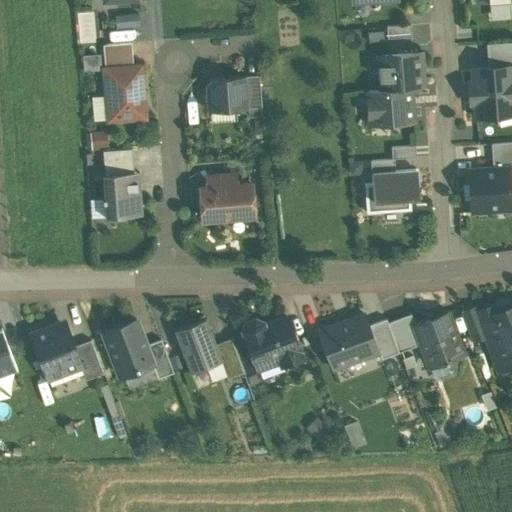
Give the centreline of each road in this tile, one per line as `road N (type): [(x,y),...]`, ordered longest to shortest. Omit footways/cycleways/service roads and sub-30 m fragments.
road 1 (residential): [(169,279),(168,56),(256,45)]
road 2 (residential): [(443,272),(169,279)]
road 3 (residential): [(445,0),(443,272)]
road 4 (residential): [(169,279),(0,283)]
